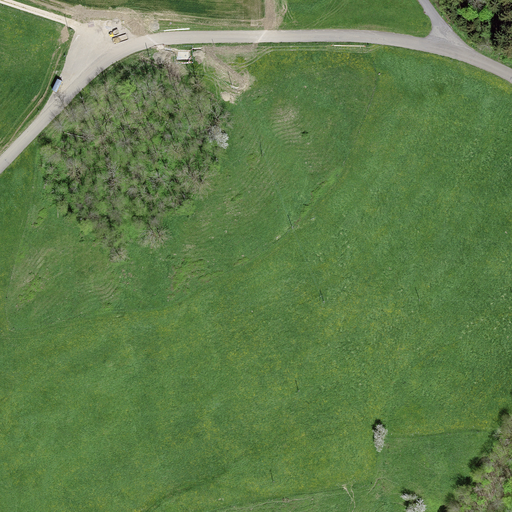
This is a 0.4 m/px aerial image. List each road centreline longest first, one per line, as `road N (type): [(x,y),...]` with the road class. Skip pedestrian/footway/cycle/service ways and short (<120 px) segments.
road 1 (unclassified): [(438,48),(332,36),(183,35),(131,43),(91,64),(0,162)]
road 2 (track): [(143,511),(258,450),(322,427),(492,422),(511,403)]
road 3 (track): [(1,0),(88,31),(106,53)]
